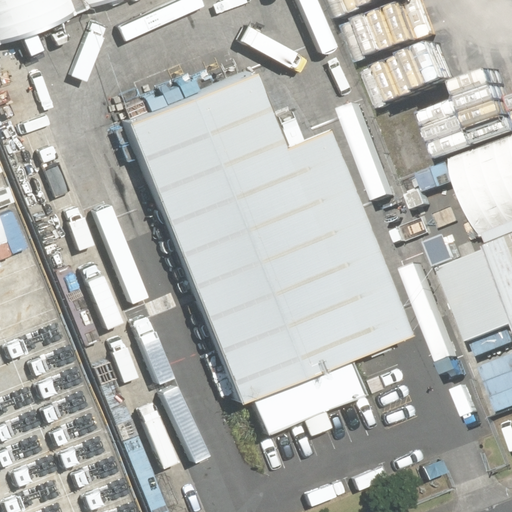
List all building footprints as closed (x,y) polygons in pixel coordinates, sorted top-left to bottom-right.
[(68,0),(0,0),(0,41),(74,13),(68,0)] [(78,0),(81,8),(102,0),(78,0)] [(284,53),(128,120),(256,417),(412,350),(284,53)] [(511,223),(481,237),(511,308),(511,223)] [(433,288),(414,295),(439,357),(458,350),(433,288)]
